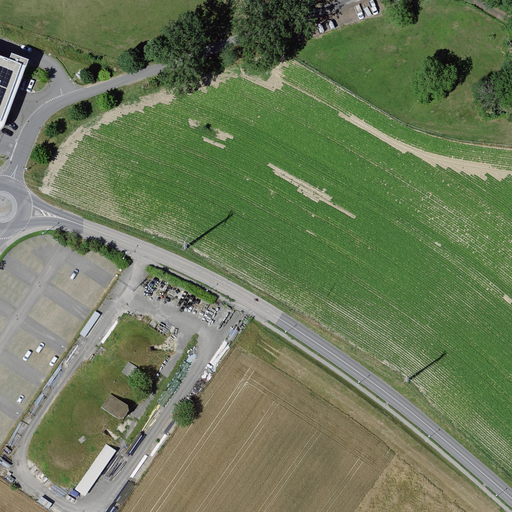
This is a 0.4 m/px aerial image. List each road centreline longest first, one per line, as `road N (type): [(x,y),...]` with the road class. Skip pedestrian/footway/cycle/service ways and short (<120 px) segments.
road 1 (tertiary): [(45,215),(172,261),(280,319),(404,406),(511,499)]
road 2 (residential): [(354,0),(65,102),(37,122),(10,185)]
